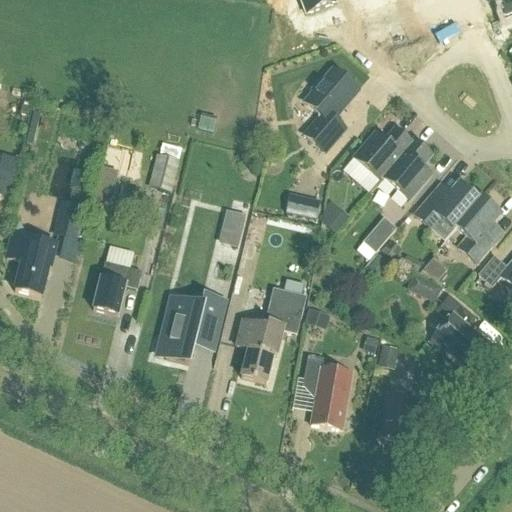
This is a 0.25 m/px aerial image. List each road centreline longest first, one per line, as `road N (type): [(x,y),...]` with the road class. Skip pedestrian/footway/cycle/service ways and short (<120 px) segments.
road 1 (tertiary): [(259,511),(0,386)]
road 2 (residential): [(511,112),(486,56),(468,51),(425,85),(423,109)]
road 3 (unclassified): [(433,511),(511,420)]
